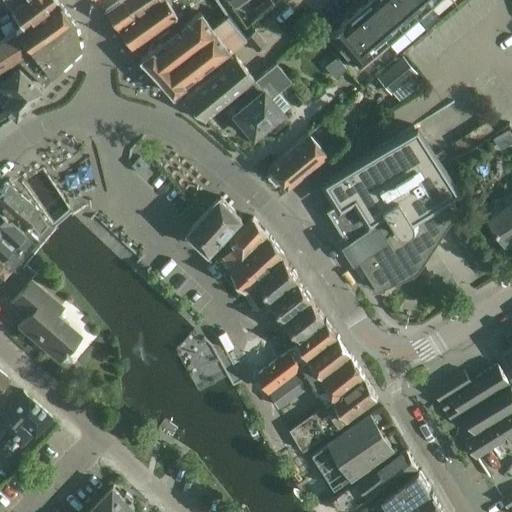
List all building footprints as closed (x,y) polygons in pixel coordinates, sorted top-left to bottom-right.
[(21,0),(11,7),(23,25),(58,1),(57,0),(21,0)] [(122,0),(120,0),(104,12),(116,29),(132,17),(156,0),(122,0),(123,0),(122,0)] [(156,0),(132,17),(116,29),(130,48),(175,16),(164,0),(156,0)] [(270,0),(264,0),(261,3),(267,10),(274,3),(270,0)] [(358,69),(438,0),(367,0),(328,34),(358,69)] [(0,68),(18,59),(43,86),(44,86),(53,76),(51,73),(59,67),(62,65),(79,48),(73,22),(58,1),(23,25),(15,30),(16,32),(0,40),(0,68)] [(261,3),(253,10),(259,16),(267,10),(261,3)] [(161,41),(141,57),(140,58),(172,94),(174,93),(244,38),(227,17),(225,14),(210,26),(198,12),(171,34),(168,30),(158,37),(161,41)] [(267,39),(256,27),(246,36),(257,48),(267,39)] [(377,76),(390,92),(415,71),(402,55),(377,76)] [(235,56),(183,101),(204,119),(253,78),(235,56)] [(252,99),(234,115),(252,136),(281,111),(283,109),(288,104),(285,100),(278,91),(290,80),(276,64),(276,63),(267,70),(254,81),(243,90),(250,97),(252,99)] [(0,95),(0,101),(2,103),(0,105),(15,118),(40,90),(18,68),(0,78),(0,85),(4,90),(0,95)] [(487,119),(453,140),(460,150),(493,129),(487,119)] [(337,202),(325,209),(350,249),(376,290),(409,275),(411,274),(413,272),(415,270),(417,268),(419,266),(457,208),(447,193),(453,189),(436,161),(445,154),(442,149),(433,156),(414,125),(324,181),(337,202)] [(511,134),(508,128),(493,137),(500,149),(511,141),(511,134)] [(338,130),(328,137),(335,147),(345,140),(338,130)] [(326,153),(308,132),(268,166),(286,188),(326,153)] [(138,170),(140,173),(150,164),(140,155),(131,164),(138,170)] [(6,182),(0,187),(0,259),(2,261),(10,269),(34,240),(37,237),(33,233),(36,230),(40,234),(48,224),(38,209),(38,208),(21,194),(6,182)] [(188,228),(210,249),(242,217),(221,195),(188,228)] [(511,202),(489,217),(506,243),(511,239),(511,202)] [(255,282),(285,256),(286,255),(253,216),(232,237),(238,243),(226,254),(236,265),(232,269),(248,289),(255,282)] [(285,256),(248,289),(262,307),(269,301),(300,279),(285,256)] [(0,273),(3,276),(10,269),(0,259),(0,273)] [(300,279),(269,301),(282,321),(313,299),(300,279)] [(61,307),(31,280),(9,305),(24,319),(18,326),(57,359),(79,334),(56,313),(61,307)] [(313,299),(282,321),(296,340),(306,333),(326,318),(313,299)] [(270,391),(311,360),(309,357),(337,335),(329,322),(258,372),(270,391)] [(511,346),(502,353),(511,367),(511,331),(507,335),(511,343),(511,346)] [(271,392),(278,405),(321,374),(323,376),(352,355),(338,334),(337,335),(309,357),(311,360),(312,362),(271,392)] [(323,376),(312,384),(318,393),(324,403),(325,404),(336,396),(365,377),(352,355),(323,376)] [(477,456),(478,456),(511,434),(511,384),(498,363),(450,393),(477,433),(466,440),(477,456)] [(0,387),(9,378),(0,369),(0,387)] [(325,404),(291,428),(305,450),(378,398),(365,377),(336,396),(325,404)] [(23,391),(0,415),(0,441),(9,432),(20,443),(31,432),(33,434),(52,415),(23,391)] [(367,417),(331,441),(353,475),(367,466),(394,449),(372,414),(367,417)] [(376,466),(334,497),(343,511),(344,511),(386,479),(390,485),(418,467),(408,448),(394,458),(392,456),(376,467),(376,466)] [(420,469),(385,494),(395,511),(396,511),(431,488),(420,469)] [(128,511),(136,504),(114,483),(86,511),(128,511)] [(444,511),(433,492),(403,511),(444,511)]
